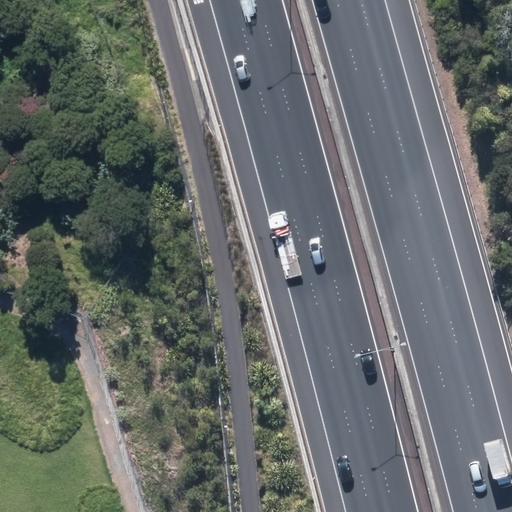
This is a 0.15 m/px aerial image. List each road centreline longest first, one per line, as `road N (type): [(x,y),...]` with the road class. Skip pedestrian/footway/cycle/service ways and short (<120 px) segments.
road 1 (motorway): [(401,511),(261,0)]
road 2 (motorway): [(359,0),(487,511)]
